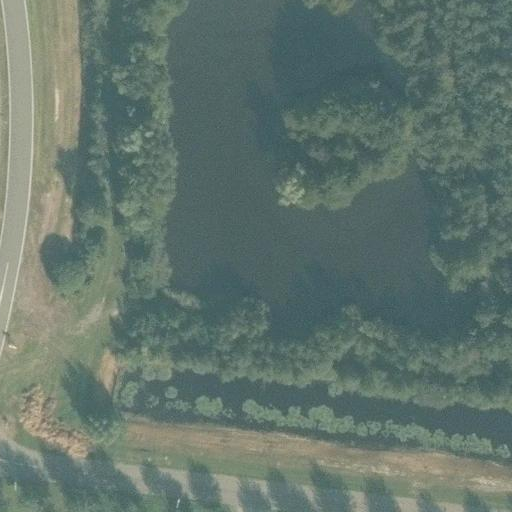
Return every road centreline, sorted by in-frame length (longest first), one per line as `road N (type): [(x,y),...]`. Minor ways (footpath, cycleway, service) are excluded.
road 1 (unknown): [(0,316),(33,324),(73,317),(98,274),(110,131),(103,0)]
road 2 (unclassified): [(391,511),(0,456)]
road 3 (tertiary): [(0,293),(19,159),(12,0)]
